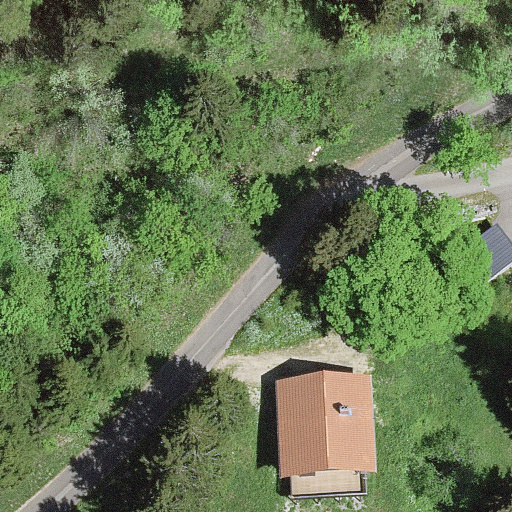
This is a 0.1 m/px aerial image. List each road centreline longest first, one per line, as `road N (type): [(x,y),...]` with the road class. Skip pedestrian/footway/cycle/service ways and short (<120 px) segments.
road 1 (unclassified): [(40,511),(123,435),(307,228),(374,173)]
road 2 (unclassified): [(374,173),(511,95)]
road 3 (residential): [(374,173),(429,186),(511,168)]
